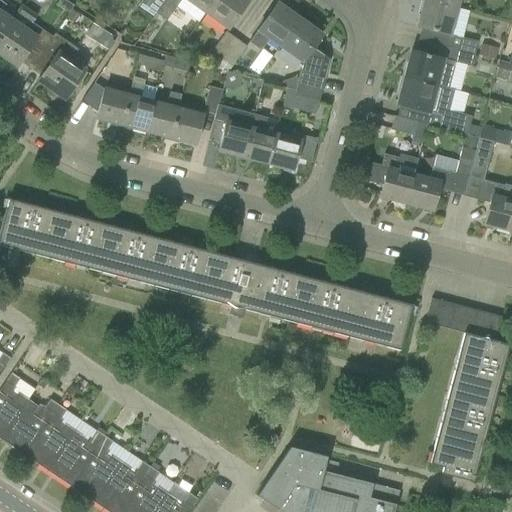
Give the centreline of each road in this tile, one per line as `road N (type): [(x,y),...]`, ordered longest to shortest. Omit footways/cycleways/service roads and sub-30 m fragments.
road 1 (residential): [(234,511),(244,498),(235,473),(0,311)]
road 2 (residential): [(315,228),(83,166),(21,121)]
road 3 (residential): [(315,228),(372,17)]
road 4 (residential): [(511,280),(315,228)]
